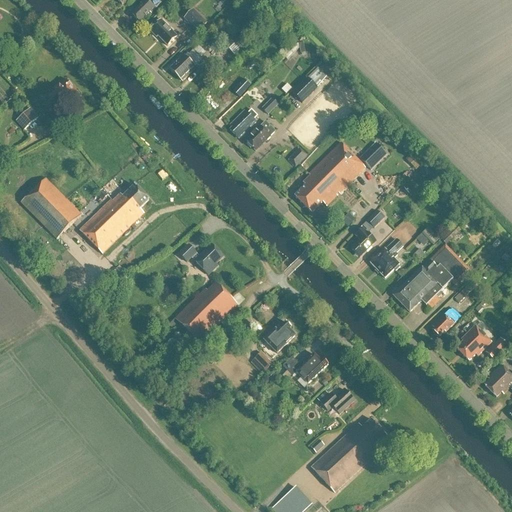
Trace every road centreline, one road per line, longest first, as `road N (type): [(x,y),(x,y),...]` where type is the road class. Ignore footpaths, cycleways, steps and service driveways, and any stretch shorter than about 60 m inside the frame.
road 1 (unclassified): [(237,511),(150,426),(0,248)]
road 2 (tertiary): [(318,243),(77,0)]
road 3 (tertiary): [(511,442),(318,243)]
road 4 (unknown): [(0,157),(102,104),(207,212)]
road 5 (residential): [(394,395),(280,282)]
road 6 (track): [(101,266),(161,213),(207,212)]
